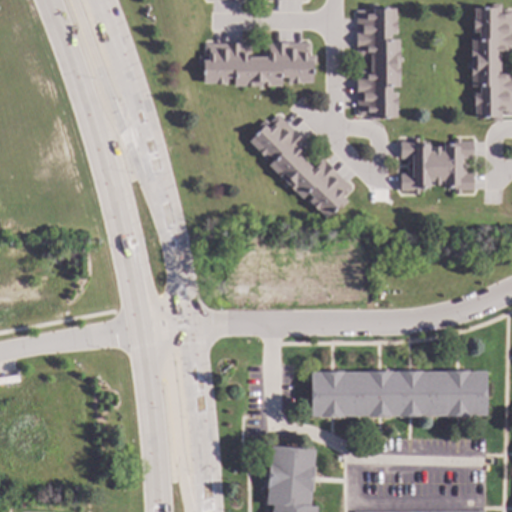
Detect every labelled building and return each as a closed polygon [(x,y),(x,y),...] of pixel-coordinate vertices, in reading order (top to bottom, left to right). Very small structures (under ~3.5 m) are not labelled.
[(499,14),(502,14),(502,9),(511,9),(511,54),(496,54),(496,71),(511,71),(511,94),(511,115),(499,115),(499,121),(491,121),(491,118),(473,118),(473,105),(472,105),(472,97),(473,97),(473,92),(478,92),(477,88),(470,88),(470,75),(469,75),(470,59),(469,59),(469,50),(470,50),(470,38),(478,38),(478,33),(472,33),(472,29),(471,29),(471,20),(472,20),(472,8),(490,8),(490,4),(499,4),(499,14)] [(376,9),(394,9),(394,19),(395,19),(396,29),(394,29),(394,33),(390,33),(390,39),(397,39),(397,87),(389,87),(389,93),(395,93),(395,118),(368,118),(368,113),(365,113),(365,116),(356,117),(355,78),(356,78),(356,71),(365,71),(365,76),(372,75),(372,72),(369,72),(369,54),(372,54),(372,52),(364,52),(364,56),(355,56),(354,32),(355,32),(355,11),(364,11),(364,15),(367,15),(367,5),(376,5),(376,9)] [(286,43),(308,43),(308,56),(314,56),(314,67),(311,67),(311,82),(298,82),(298,84),(290,84),(290,82),(286,82),(286,77),(280,77),(280,86),(268,86),(268,87),(252,86),(252,87),(243,87),(243,86),(232,86),(232,78),(227,78),(227,83),(222,83),(222,84),(201,83),(201,66),(197,66),(197,56),(207,56),(207,53),(203,53),(203,43),(241,43),(241,44),(248,44),(248,53),(245,53),(245,58),(247,58),(247,57),(265,57),(265,60),(268,60),(268,53),(263,53),(263,43),(270,43),(270,42),(286,42),(286,43)] [(308,147),(299,156),(310,166),(318,157),(350,189),(343,196),(347,200),(326,221),(309,204),(310,203),(307,200),(311,197),(307,194),(301,200),(274,173),(275,172),(267,164),(272,159),(268,155),(265,159),(247,141),(259,129),(256,126),(263,119),(271,127),(273,125),(269,121),(276,115),(308,147)] [(459,140),(471,140),(471,158),(460,158),(460,171),(463,171),(463,174),(471,174),(471,191),(459,191),(459,194),(453,194),(453,190),(442,190),(442,181),(438,181),(438,185),(431,185),(431,181),(428,181),(428,188),(418,188),(418,194),(411,194),(411,191),(399,191),(398,174),(406,174),(406,171),(411,171),(411,161),(405,161),(405,158),(398,158),(398,141),(411,141),(411,138),(417,138),(417,145),(442,145),(442,144),(453,144),(453,138),(459,138),(459,140)] [(467,372),(484,371),(485,416),(468,416),(468,417),(444,417),(444,416),(420,416),(420,418),(396,418),(396,416),(389,416),(390,418),(366,418),(366,416),(342,417),(342,418),(318,418),(318,416),(309,416),(308,372),(318,372),(318,371),(342,371),(342,372),(390,370),(390,372),(396,372),(396,370),(420,370),(420,372),(444,372),(444,370),(467,370),(467,372)] [(18,380),(0,381),(0,374),(17,373),(18,380)] [(313,449),(308,506),(315,506),(314,511),(270,511),(271,506),(263,505),(269,445),(313,449)]
